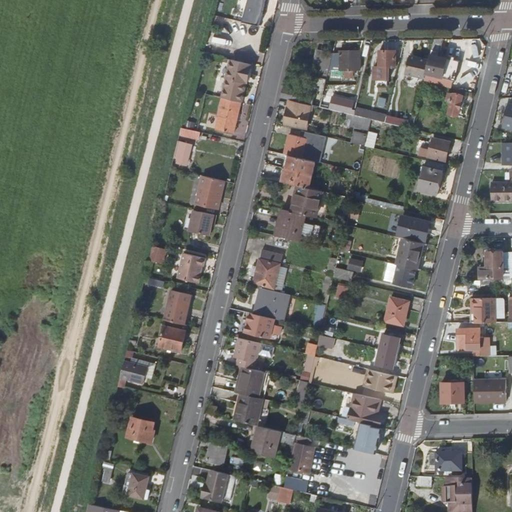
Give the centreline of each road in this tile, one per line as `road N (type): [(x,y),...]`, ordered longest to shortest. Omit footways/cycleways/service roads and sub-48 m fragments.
road 1 (track): [(25,511),(157,0)]
road 2 (residential): [(169,511),(284,25)]
road 3 (residential): [(284,25),(504,20)]
road 4 (residential): [(456,224),(504,20)]
road 5 (residential): [(407,425),(456,224)]
